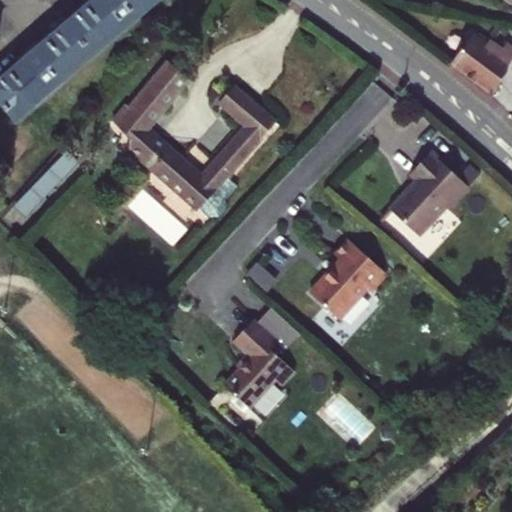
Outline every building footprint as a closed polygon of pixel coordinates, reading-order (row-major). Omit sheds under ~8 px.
[(98,0),(4,81),(0,84),(0,90),(25,119),(164,0),(98,0)] [(481,29),(460,58),(501,87),(511,71),(511,42),(499,33),(494,39),(481,29)] [(217,194),(283,120),(244,84),(226,103),(253,127),(206,179),(153,130),(196,82),(168,57),(125,104),(123,102),(110,116),(140,144),(134,150),(202,210),(212,219),(221,219),(228,212),(227,203),(217,194)] [(76,144),(13,206),(34,227),(52,208),(48,204),(91,159),(76,144)] [(0,183),(18,168),(0,146),(0,183)] [(476,183),(438,148),(419,169),(426,175),(397,206),(425,232),(453,202),(456,205),(476,183)] [(340,250),(342,251),(356,237),(354,235),(340,250)] [(348,258),(318,289),(347,317),(375,287),(383,287),(390,279),(389,268),(356,237),(342,251),(348,258)] [(270,289),(281,277),(260,259),(250,271),(270,289)] [(254,347),(273,327),(269,323),(250,344),(254,347)] [(242,388),(266,411),(293,383),(298,388),(310,375),(288,354),(294,347),(273,327),(254,347),(264,356),(260,361),(264,365),(257,372),(242,388)] [(264,365),(260,361),(252,368),(257,372),(264,365)]
